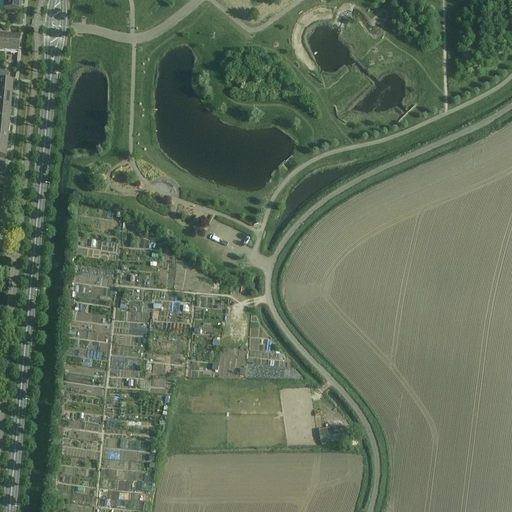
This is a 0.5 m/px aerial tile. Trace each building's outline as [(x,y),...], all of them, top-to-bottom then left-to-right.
[(19,0),(3,0),(2,10),(19,12),(19,11),(18,11),(19,0)] [(18,38),(5,36),(4,53),(16,54),(17,54),(19,37),(18,37),(18,38)] [(0,94),(11,95),(12,82),(0,80),(0,94)] [(0,94),(0,106),(9,108),(11,95),(0,94)] [(0,106),(0,119),(8,120),(9,108),(0,106)] [(0,119),(0,132),(7,133),(8,120),(0,119)] [(319,433),(320,438),(320,444),(348,440),(347,434),(328,437),(327,431),(319,433)]
